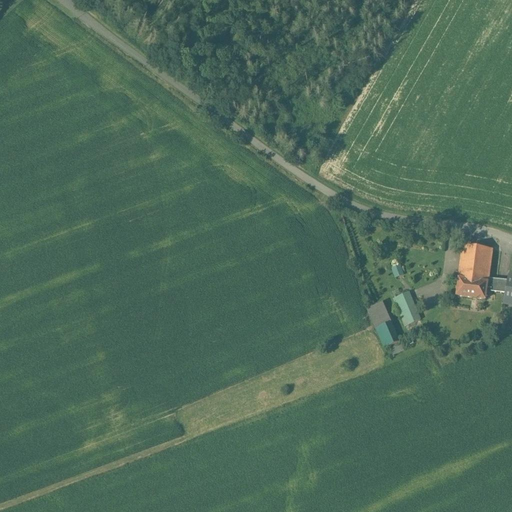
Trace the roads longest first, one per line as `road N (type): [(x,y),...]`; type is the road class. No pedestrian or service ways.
road 1 (residential): [(64,0),(331,195),(403,220),(511,238)]
road 2 (track): [(331,195),(324,211),(364,320),(361,362),(142,451)]
